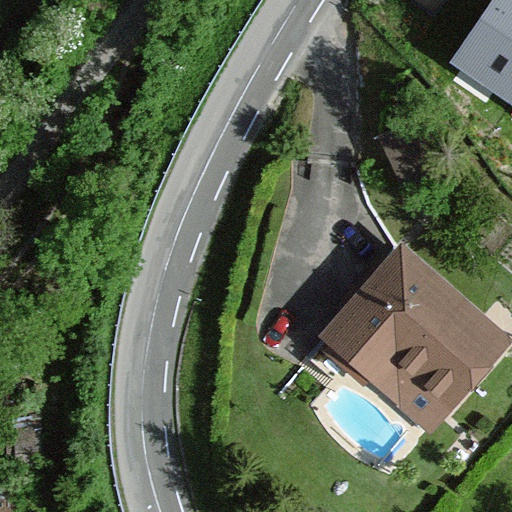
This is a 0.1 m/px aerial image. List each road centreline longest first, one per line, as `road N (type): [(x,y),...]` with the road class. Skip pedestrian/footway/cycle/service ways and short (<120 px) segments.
road 1 (secondary): [(301,0),(237,112),(169,268),(145,383),(164,511)]
road 2 (residential): [(162,0),(68,114),(0,234)]
